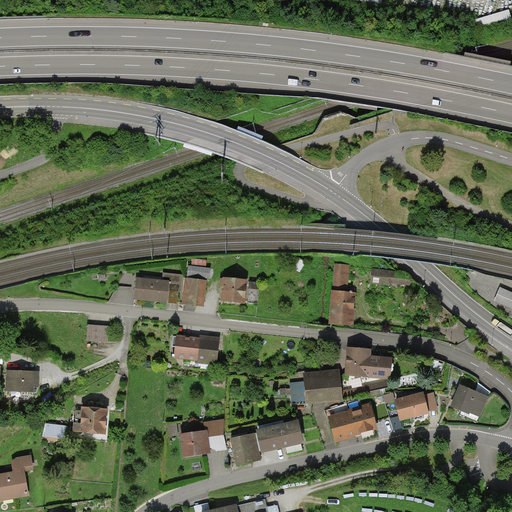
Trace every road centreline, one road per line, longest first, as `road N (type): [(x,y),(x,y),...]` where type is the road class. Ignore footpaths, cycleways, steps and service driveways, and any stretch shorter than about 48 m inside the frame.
road 1 (residential): [(0,307),(78,307),(411,344),(486,371),(511,396)]
road 2 (motorway): [(0,67),(89,64),(319,80),(511,115)]
road 3 (motorway): [(511,85),(214,41),(0,38)]
road 4 (residential): [(511,446),(436,435),(190,491),(147,511)]
road 5 (primary): [(0,108),(83,108),(170,121),(329,187)]
road 6 (primary): [(329,187),(511,338)]
road 7 (unclassified): [(511,160),(418,137),(365,156),(329,187)]
road 8 (track): [(396,141),(406,166),(511,225)]
